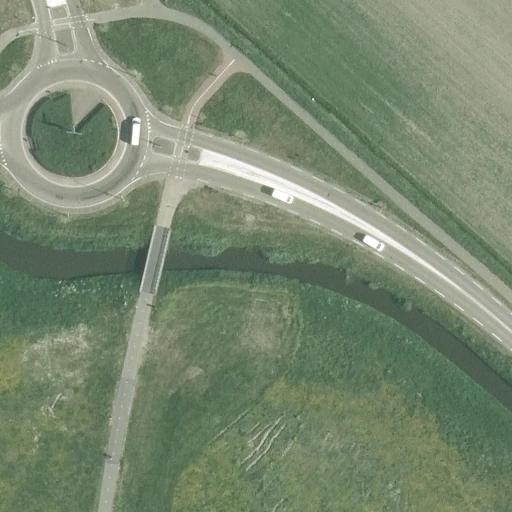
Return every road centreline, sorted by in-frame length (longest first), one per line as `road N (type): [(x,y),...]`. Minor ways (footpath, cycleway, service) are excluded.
road 1 (secondary): [(511,333),(432,271),(245,172)]
road 2 (secondary): [(15,159),(43,192),(85,200),(124,181),(136,163)]
